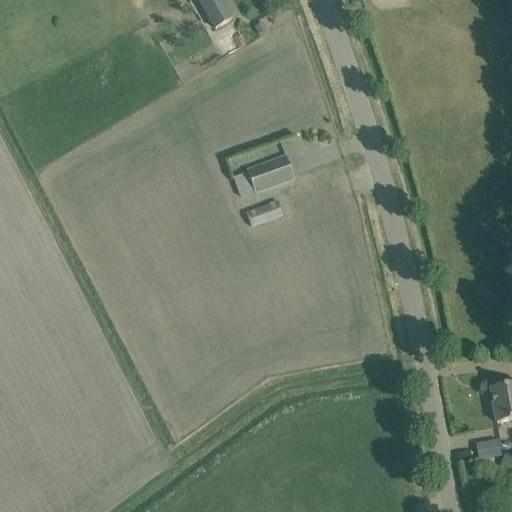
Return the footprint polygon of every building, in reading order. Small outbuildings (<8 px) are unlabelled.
[(233,21),(221,0),(198,0),(216,31),(233,21)] [(286,158),(248,172),(248,173),(235,178),(242,197),(255,193),(256,195),(294,181),(286,158)] [(252,228),(284,216),(279,202),(247,215),(252,228)] [(511,386),(491,390),(497,424),(511,421),(511,386)] [(476,443),(477,458),(500,456),(499,442),(476,443)] [(511,459),(505,456),(500,468),(483,462),(477,477),(511,491),(511,459)]
